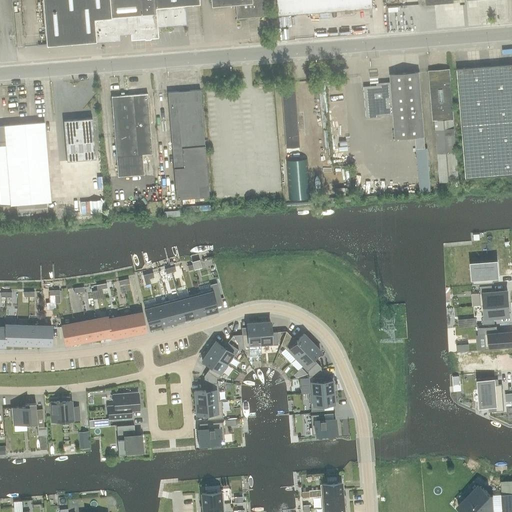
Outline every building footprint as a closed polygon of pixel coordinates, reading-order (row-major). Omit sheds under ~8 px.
[(42,0),(45,34),(46,44),(66,43),(113,39),(112,34),(131,32),(132,37),(144,36),(144,38),(145,38),(144,34),(156,33),(156,24),(162,23),(162,24),(185,23),(183,5),(199,4),(198,0),(42,0)] [(266,16),(264,0),(211,0),(212,6),(236,5),(237,19),(266,16)] [(276,0),(277,15),(372,8),(371,0),(276,0)] [(511,175),(511,64),(457,69),(466,179),(511,175)] [(458,180),(453,112),(449,70),(429,71),(433,120),(435,120),(440,182),(458,180)] [(364,87),(366,112),(366,119),(381,117),(381,116),(393,115),(395,139),(415,137),(416,149),(425,148),(424,136),(425,136),(419,72),(390,74),(391,82),(377,83),(377,86),(364,87)] [(299,147),(296,112),(294,82),(282,83),(287,148),(299,147)] [(209,196),(202,112),(200,90),(168,92),(176,199),(209,196)] [(152,154),(149,112),(147,94),(112,97),(118,177),(144,174),(142,154),(152,154)] [(95,159),(93,135),(92,118),(64,121),(67,161),(95,159)] [(0,204),(0,206),(14,205),(51,202),(45,122),(0,125),(0,204)] [(289,200),(311,198),(308,159),(286,161),(289,200)] [(476,264),(472,264),(473,271),(473,278),(474,284),(494,282),(493,277),(498,277),(498,268),(497,262),(476,264)] [(481,293),(480,293),(481,305),(509,303),(508,291),(493,292),(492,285),(480,286),(481,293)] [(215,300),(221,298),(218,286),(211,288),(212,289),(201,292),(206,313),(217,310),(215,300)] [(206,313),(201,292),(189,295),(195,316),(206,313)] [(195,316),(189,295),(178,298),(184,319),(195,316)] [(184,319),(178,298),(167,301),(173,322),(184,319)] [(55,301),(46,302),(47,310),(56,309),(55,303),(55,301)] [(173,322),(167,301),(156,304),(161,325),(173,322)] [(509,303),(481,305),(481,306),(483,306),(484,317),(483,317),(483,324),(495,323),(494,316),(510,315),(509,303)] [(161,325),(156,304),(145,307),(150,328),(161,325)] [(146,331),(142,312),(131,315),(135,333),(146,331)] [(135,333),(131,315),(120,317),(123,335),(135,333)] [(111,335),(108,319),(109,319),(108,316),(96,319),(100,337),(111,335)] [(120,317),(109,319),(108,319),(111,335),(111,338),(123,335),(120,317)] [(477,317),(468,317),(468,327),(477,326),(477,317)] [(100,337),(96,319),(85,321),(89,339),(100,337)] [(89,339),(85,321),(74,323),(77,342),(89,339)] [(278,345),(278,332),(271,332),(271,321),(259,322),(261,346),(278,345)] [(261,346),(259,322),(247,323),(247,327),(242,327),(242,334),(243,348),(244,350),(261,348),(261,346)] [(77,342),(74,323),(63,325),(66,344),(77,342)] [(17,344),(17,325),(6,324),(5,327),(6,327),(5,343),(6,343),(17,344)] [(28,344),(29,325),(17,325),(17,344),(28,344)] [(40,345),(40,326),(29,325),(28,344),(40,345)] [(52,326),(40,326),(40,345),(51,345),(52,326)] [(497,326),(478,328),(479,335),(485,334),(486,347),(511,345),(511,332),(498,333),(497,326)] [(295,359),(312,342),(304,334),(297,341),(292,337),(283,346),(295,359)] [(229,364),(239,349),(228,342),(225,347),(216,341),(209,350),(229,364)] [(308,372),(317,362),(313,358),(321,351),(312,342),(295,359),(302,366),(308,372)] [(219,378),(229,364),(209,350),(202,360),(211,366),(208,370),(219,378)] [(334,392),(333,380),(322,381),(322,375),(309,376),(310,394),(334,392)] [(485,380),(480,381),(481,402),(482,402),(482,406),(489,405),(496,405),(496,411),(504,410),(502,384),(495,385),(495,380),(485,381),(485,380)] [(219,400),(218,383),(205,384),(205,390),(195,391),(196,403),(219,401),(219,400)] [(132,417),(131,412),(131,410),(140,410),(138,392),(113,394),(114,405),(108,406),(109,419),(132,417)] [(324,410),(324,404),(335,404),(334,392),(310,394),(311,411),(324,410)] [(223,418),(222,400),(219,400),(219,401),(196,403),(197,414),(207,413),(208,420),(223,418)] [(60,401),(51,402),(52,418),(62,417),(62,416),(72,415),(72,420),(80,420),(79,406),(72,407),(71,401),(60,402),(60,401)] [(48,436),(47,427),(43,427),(43,421),(42,416),(42,409),(37,409),(36,403),(25,404),(25,406),(12,407),(14,424),(27,423),(27,425),(38,424),(39,436),(41,436),(46,436),(48,436)] [(337,436),(336,419),(325,420),(324,414),(311,415),(312,434),(325,434),(325,437),(337,436)] [(111,426),(110,419),(109,419),(94,421),(94,428),(111,426)] [(225,441),(223,422),(209,423),(197,424),(199,446),(208,446),(225,444),(225,441)] [(143,450),(142,435),(125,436),(124,431),(118,431),(119,440),(118,440),(119,454),(128,453),(128,451),(143,450)] [(343,495),(342,483),(338,483),(337,481),(327,481),(327,484),(323,484),(324,496),(343,495)] [(505,494),(502,494),(503,511),(511,510),(511,485),(504,486),(505,494)] [(462,505),(459,509),(462,511),(491,511),(495,511),(494,495),(490,495),(490,494),(481,486),(471,496),(461,497),(462,505)] [(206,493),(202,494),(203,505),(224,504),(223,492),(217,492),(217,490),(206,491),(206,493)] [(344,506),(343,495),(324,496),(321,496),(322,508),(344,506)] [(448,511),(449,501),(430,500),(429,511),(448,511)]
